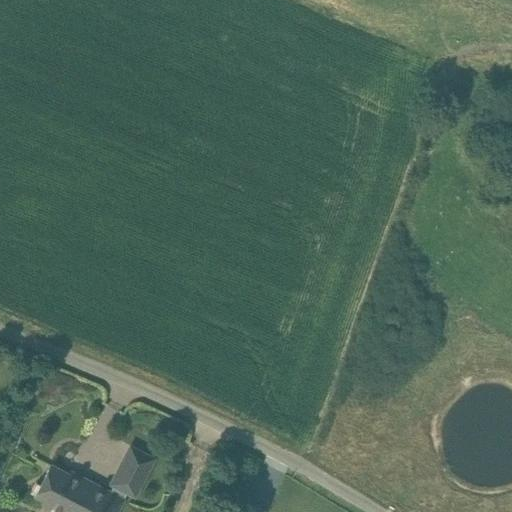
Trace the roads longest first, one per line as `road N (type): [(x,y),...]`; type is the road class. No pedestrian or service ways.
road 1 (track): [(297,464),(381,261),(429,89),(462,52),(511,48)]
road 2 (unclassified): [(376,511),(155,394),(0,328)]
